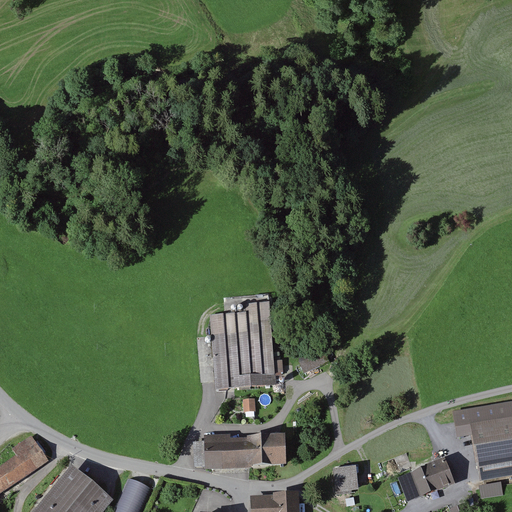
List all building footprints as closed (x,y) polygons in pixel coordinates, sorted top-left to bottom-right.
[(245,314),(213,317),(220,395),(274,390),(273,377),(279,377),(273,306),(245,308),(245,314)] [(244,415),(257,415),(256,400),(243,401),(244,415)] [(511,405),(475,411),(487,482),(511,478),(511,405)] [(211,442),(197,443),(199,467),(211,466),(212,470),(288,465),(287,436),(235,439),(234,433),(211,435),(211,442)] [(0,495),(50,463),(32,435),(11,449),(14,454),(0,463),(0,495)] [(457,486),(449,462),(430,469),(438,492),(457,486)] [(358,465),(337,467),(338,491),(360,489),(358,465)] [(105,511),(115,502),(73,467),(34,511),(105,511)] [(434,493),(427,472),(403,480),(410,501),(434,493)] [(118,511),(141,511),(150,489),(130,481),(118,511)] [(502,485),(481,487),(482,500),(503,498),(502,485)] [(302,511),(303,498),(257,499),(256,511),(302,511)]
